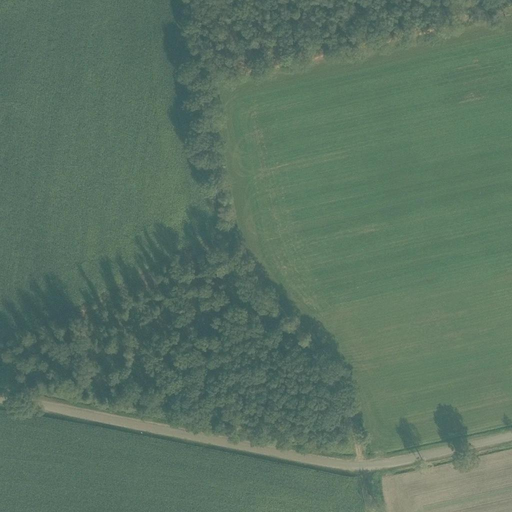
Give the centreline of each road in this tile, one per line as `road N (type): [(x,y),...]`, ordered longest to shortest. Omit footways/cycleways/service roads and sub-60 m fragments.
road 1 (track): [(376,511),(329,370),(244,279),(188,0)]
road 2 (unclassified): [(0,405),(341,467),(511,437)]
